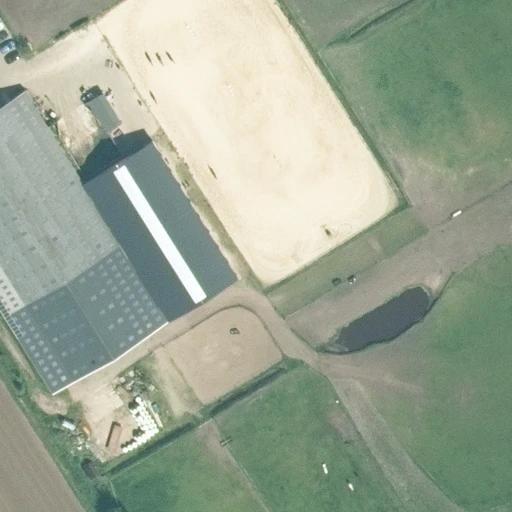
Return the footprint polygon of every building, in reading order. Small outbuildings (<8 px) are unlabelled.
[(23,90),(0,103),(0,311),(2,315),(52,394),(168,320),(119,242),(23,90)] [(100,144),(85,151),(90,161),(105,154),(100,144)] [(182,204),(172,211),(180,225),(191,218),(182,204)] [(112,392),(130,436),(171,419),(152,375),(112,392)] [(102,421),(104,432),(100,433),(104,448),(120,443),(113,418),(102,421)]
